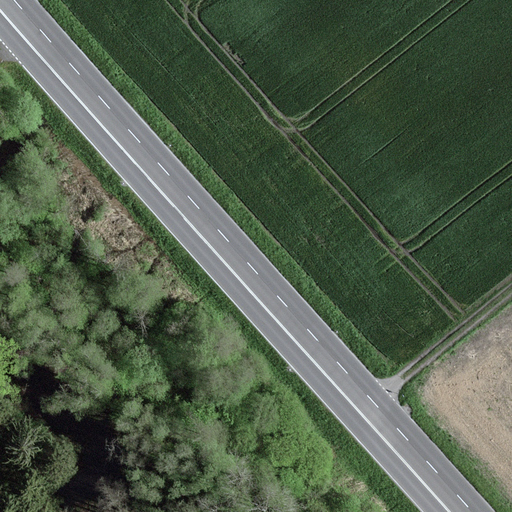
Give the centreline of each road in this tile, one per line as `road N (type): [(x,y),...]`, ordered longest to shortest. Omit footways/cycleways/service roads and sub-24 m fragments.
road 1 (primary): [(0,7),(448,511)]
road 2 (track): [(511,292),(360,411)]
